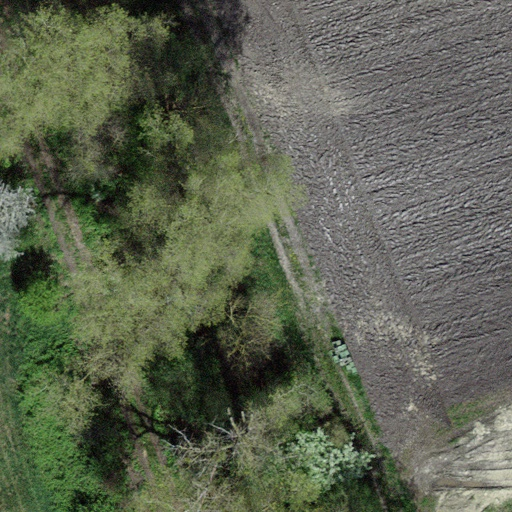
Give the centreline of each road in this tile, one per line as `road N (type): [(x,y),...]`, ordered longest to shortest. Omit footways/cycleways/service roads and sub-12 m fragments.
road 1 (track): [(405,511),(210,0)]
road 2 (track): [(139,511),(0,166)]
